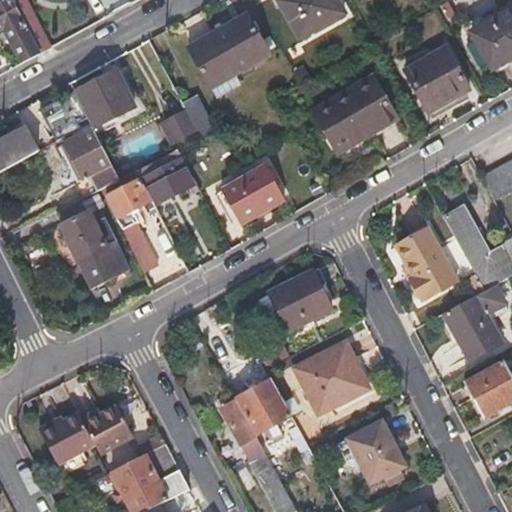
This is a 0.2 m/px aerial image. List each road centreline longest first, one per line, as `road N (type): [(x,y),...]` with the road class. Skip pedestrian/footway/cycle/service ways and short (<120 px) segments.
road 1 (residential): [(479,511),(329,221)]
road 2 (residential): [(329,221),(119,326)]
road 3 (residential): [(119,326),(220,511)]
road 4 (residential): [(511,115),(329,221)]
road 5 (residential): [(0,97),(176,0)]
